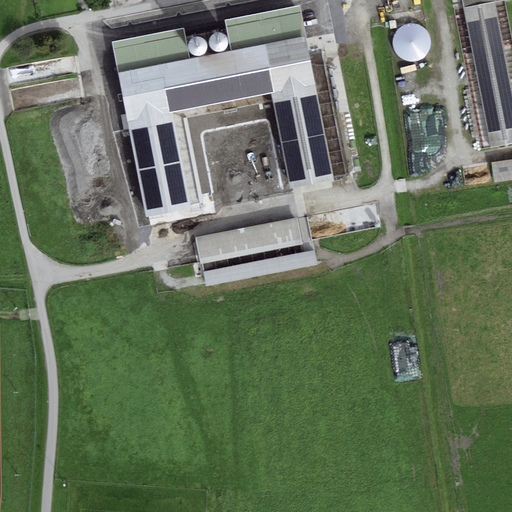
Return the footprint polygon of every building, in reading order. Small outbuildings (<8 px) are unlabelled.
[(461,0),(463,8),(495,2),(506,0),(461,0)] [(511,90),(495,2),(463,8),(490,147),(511,142),(511,90)] [(184,29),(112,41),(146,218),(189,210),(172,113),(271,94),(290,188),(332,181),(300,7),(224,20),(226,29),(184,36),(184,29)] [(427,28),(399,31),(401,55),(429,53),(427,28)] [(511,160),(491,164),(493,182),(511,179),(511,160)] [(297,218),(195,238),(201,265),(303,245),(297,218)] [(314,251),(202,272),(205,287),(317,266),(314,251)]
